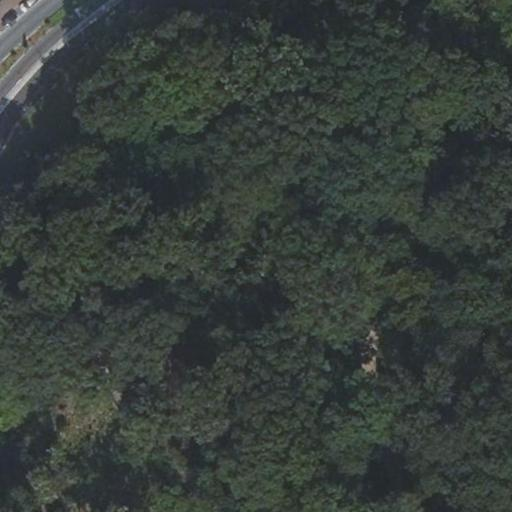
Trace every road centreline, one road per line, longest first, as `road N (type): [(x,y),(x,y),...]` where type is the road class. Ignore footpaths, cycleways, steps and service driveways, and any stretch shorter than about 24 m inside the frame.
road 1 (track): [(511,10),(166,98),(108,154),(69,222),(52,256),(47,308)]
road 2 (track): [(511,68),(459,129),(423,190),(386,269),(360,369),(390,452),(397,511)]
road 3 (track): [(0,346),(69,293),(123,279),(184,278),(268,296),(360,369)]
road 4 (secondary): [(0,109),(51,51),(117,0)]
